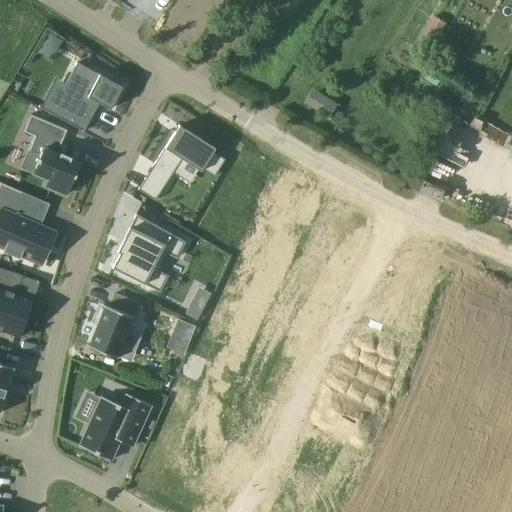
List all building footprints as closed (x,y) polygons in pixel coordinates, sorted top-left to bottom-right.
[(444,23),(433,16),(419,38),(431,45),(444,23)] [(77,62),(65,85),(69,87),(54,115),(84,131),(99,103),(110,109),(122,87),(77,62)] [(428,69),(422,77),(435,86),(441,78),(428,69)] [(336,101),(312,87),(303,101),(328,115),(336,101)] [(67,129),(31,114),(23,131),(33,135),(19,168),(48,180),(46,184),(45,183),(43,187),(66,197),(76,174),(75,174),(77,169),(78,169),(81,162),(78,161),(79,160),(71,157),(63,154),(67,146),(61,143),(67,129)] [(173,131),(151,168),(168,179),(175,167),(194,179),(196,176),(208,184),(218,167),(206,159),(210,153),(173,131)] [(162,188),(145,177),(138,189),(155,200),(162,188)] [(0,182),(0,183),(0,200),(16,207),(22,192),(0,182)] [(0,210),(0,244),(4,246),(5,245),(22,253),(34,225),(0,210)] [(130,236),(113,267),(164,290),(172,274),(163,270),(172,251),(181,256),(189,240),(137,214),(127,235),(130,236)] [(25,276),(0,267),(0,330),(20,337),(32,299),(19,295),(25,276)] [(109,307),(105,305),(104,306),(89,345),(88,346),(115,357),(116,355),(131,317),(135,318),(141,304),(115,293),(109,307)] [(198,320),(203,310),(190,303),(185,314),(198,320)] [(177,319),(166,347),(184,354),(195,326),(177,319)] [(0,406),(12,366),(0,362),(0,406)] [(134,439),(135,440),(151,405),(126,394),(121,405),(101,396),(79,445),(111,460),(120,441),(123,434),(134,439)]
